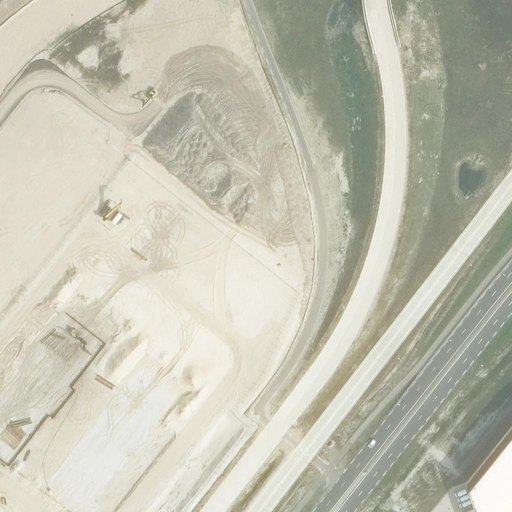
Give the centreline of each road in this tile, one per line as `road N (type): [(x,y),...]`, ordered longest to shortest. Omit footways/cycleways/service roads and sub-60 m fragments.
road 1 (unknown): [(129,511),(220,398),(228,327),(102,215)]
road 2 (tertiary): [(511,271),(321,511)]
road 3 (tertiary): [(345,511),(511,301)]
road 4 (unknown): [(71,204),(169,92),(259,35)]
road 5 (unclassified): [(0,114),(36,67),(130,132)]
